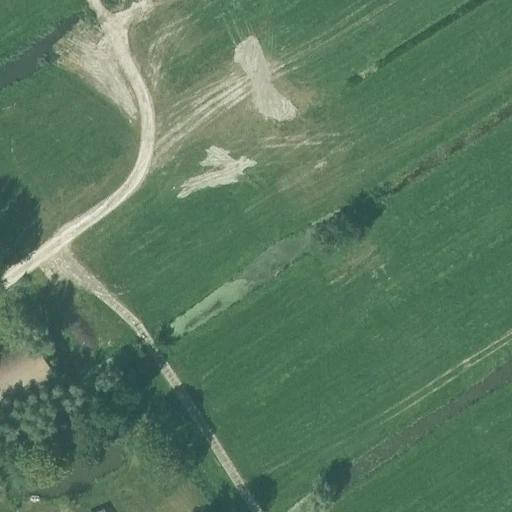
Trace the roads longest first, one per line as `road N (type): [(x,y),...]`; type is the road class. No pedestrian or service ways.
road 1 (track): [(0,287),(137,180),(149,146),(136,78),(92,0)]
road 2 (track): [(51,250),(140,327),(256,511)]
